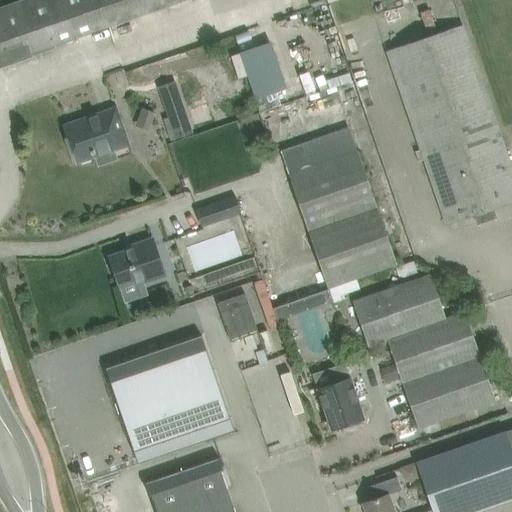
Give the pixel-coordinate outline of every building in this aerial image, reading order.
[(86,0),(26,0),(3,8),(0,9),(0,60),(1,63),(97,30),(86,0)] [(86,0),(97,30),(182,0),(86,0)] [(447,225),(511,202),(511,167),(464,25),(386,52),(447,225)] [(144,75),(150,95),(160,92),(176,140),(193,134),(175,82),(181,79),(181,77),(240,57),(234,39),(149,68),(147,62),(124,69),(128,81),(144,75)] [(129,145),(116,108),(65,126),(77,162),(129,145)] [(156,113),(142,108),(136,126),(150,131),(156,113)] [(269,141),(266,132),(256,135),(254,136),(257,145),(269,141)] [(306,229),(376,205),(356,148),(286,172),(306,229)] [(202,228),(241,214),(235,196),(196,210),(202,228)] [(397,265),(395,261),(376,205),(306,229),(326,286),(327,285),(328,289),(348,283),(348,282),(397,265)] [(163,276),(153,239),(134,245),(135,248),(110,257),(120,287),(143,279),(144,282),(163,276)] [(254,257),(196,278),(200,289),(258,269),(254,257)] [(419,427),(493,401),(462,312),(445,318),(430,275),(354,302),(369,346),(388,340),(397,364),(402,379),(419,427)] [(255,282),(267,321),(332,300),(329,289),(273,306),(265,279),(255,282)] [(192,285),(185,288),(187,296),(195,293),(192,285)] [(230,339),(258,330),(245,293),(218,303),(230,339)] [(291,329),(288,320),(280,323),(283,332),(291,329)] [(139,464),(235,431),(202,335),(106,368),(139,464)] [(387,385),(402,379),(397,364),(381,369),(387,385)] [(365,418),(350,376),(317,388),(332,429),(365,418)] [(474,511),(511,499),(511,429),(506,431),(416,462),(433,510),(433,511),(474,511)] [(152,494),(158,511),(236,511),(222,470),(224,469),(220,457),(145,483),(150,495),(152,494)] [(412,481),(420,479),(416,464),(400,469),(403,479),(412,481)] [(399,476),(376,480),(379,494),(402,489),(399,476)] [(433,511),(433,510),(426,511),(394,511),(389,494),(363,503),(366,511),(433,511)]
